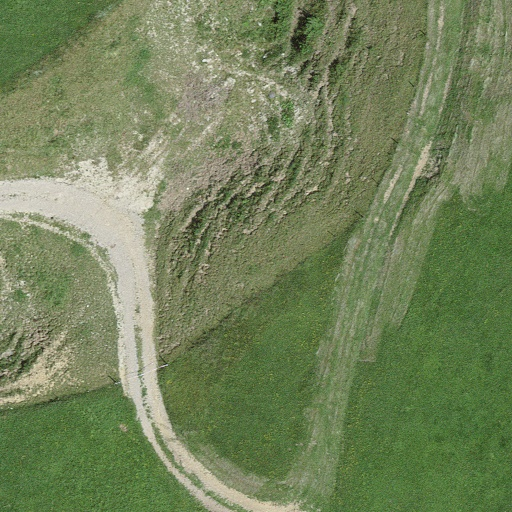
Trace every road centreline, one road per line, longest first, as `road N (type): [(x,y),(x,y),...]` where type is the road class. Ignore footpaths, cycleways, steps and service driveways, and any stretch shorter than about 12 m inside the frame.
road 1 (track): [(317,511),(358,290),(431,107),(443,20),(438,0)]
road 2 (track): [(0,204),(95,207),(132,246),(152,375),(174,451),(223,495),(312,511)]
